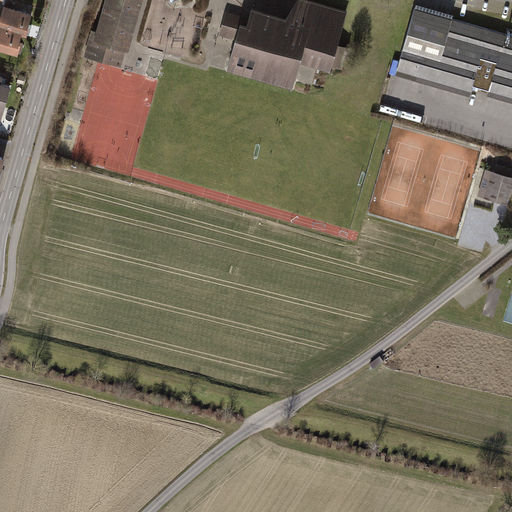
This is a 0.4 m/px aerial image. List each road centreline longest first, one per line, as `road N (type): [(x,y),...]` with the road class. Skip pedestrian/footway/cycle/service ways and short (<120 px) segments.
road 1 (tertiary): [(149,511),(240,434),(357,363),(511,243)]
road 2 (tertiary): [(2,226),(66,0)]
